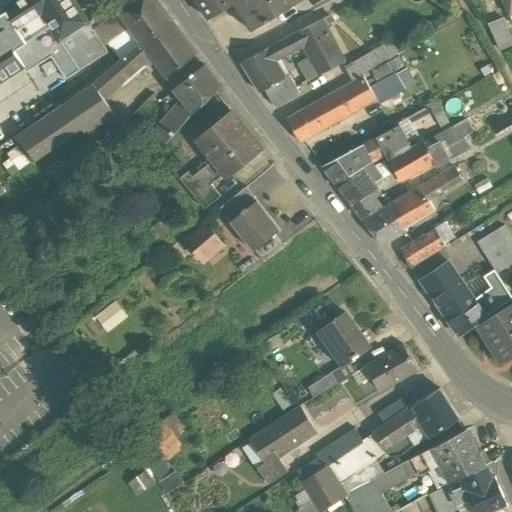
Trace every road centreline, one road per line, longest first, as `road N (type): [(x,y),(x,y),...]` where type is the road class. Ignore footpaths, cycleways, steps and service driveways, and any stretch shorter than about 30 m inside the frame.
road 1 (secondary): [(511,409),(479,393),(449,358),(220,62)]
road 2 (residential): [(220,62),(340,0)]
